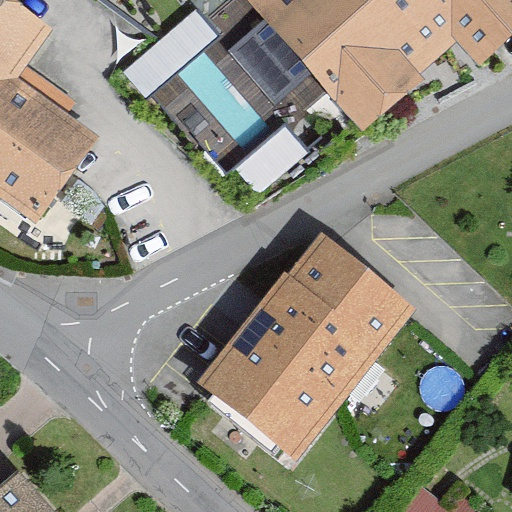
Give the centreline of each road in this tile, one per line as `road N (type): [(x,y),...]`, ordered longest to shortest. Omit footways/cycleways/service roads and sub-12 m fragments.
road 1 (residential): [(511,104),(51,348)]
road 2 (residential): [(212,511),(51,348)]
